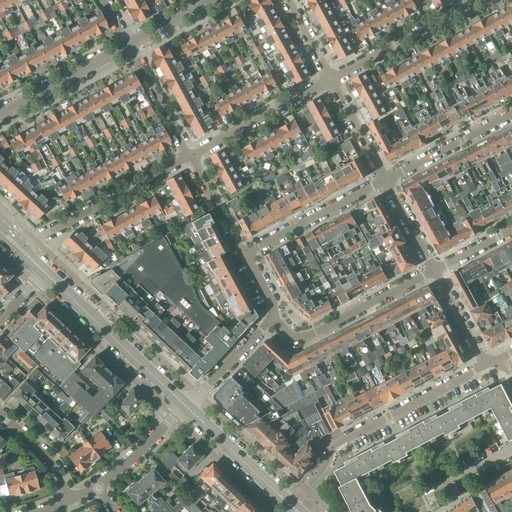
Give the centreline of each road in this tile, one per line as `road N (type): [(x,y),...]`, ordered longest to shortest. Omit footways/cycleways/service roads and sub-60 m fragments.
road 1 (residential): [(484,364),(345,442),(289,505)]
road 2 (secondary): [(185,405),(45,273)]
road 3 (residential): [(188,157),(26,255)]
road 4 (residential): [(276,314),(291,336),(306,338),(433,271)]
road 5 (residential): [(330,81),(471,2)]
road 6 (residential): [(188,157),(330,81)]
road 7 (residential): [(245,253),(384,181)]
road 8 (tertiary): [(0,114),(128,46)]
road 9 (secondary): [(289,505),(185,405)]
road 10 (residential): [(384,181),(511,113)]
road 11 (residential): [(185,405),(276,314)]
road 12 (residential): [(128,46),(188,157)]
